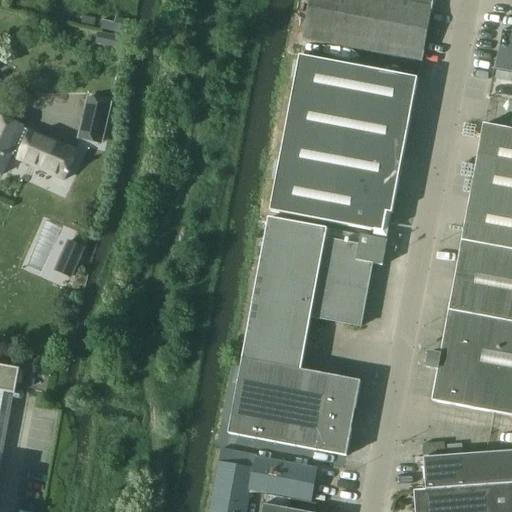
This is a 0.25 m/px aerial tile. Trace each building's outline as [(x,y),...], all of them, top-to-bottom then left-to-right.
[(388,0),(309,0),(303,34),(422,56),(431,8),(388,0)] [(388,0),(431,8),(432,0),(388,0)] [(103,22),(101,30),(126,35),(128,27),(103,22)] [(511,74),(511,32),(503,31),(495,71),(511,74)] [(392,216),(418,80),(300,58),(270,213),(375,233),(379,213),(392,216)] [(88,99),(78,140),(102,145),(111,105),(88,99)] [(0,118),(0,174),(2,176),(11,155),(19,158),(26,143),(18,139),(23,128),(0,118)] [(490,243),(511,247),(511,131),(484,127),(464,238),(490,243)] [(79,151),(54,139),(32,129),(26,143),(19,158),(66,179),(79,151)] [(270,221),(244,361),(302,372),(312,319),(361,328),(373,266),(383,268),(387,243),(270,221)] [(511,418),(511,247),(490,243),(464,238),(441,358),(428,355),(426,369),(439,372),(433,403),(511,418)] [(68,243),(56,273),(70,279),(84,249),(68,243)] [(362,383),(302,372),(244,361),(230,435),(348,457),(362,383)] [(0,457),(11,395),(14,396),(15,396),(20,371),(0,367),(0,457)] [(423,458),(446,456),(445,444),(423,446),(423,458)] [(311,503),(317,470),(257,459),(258,458),(222,451),(210,511),(247,511),(250,496),(264,495),(311,503)] [(426,492),(511,485),(511,453),(424,460),(426,492)] [(511,511),(511,485),(426,492),(415,493),(415,511),(511,511)]
